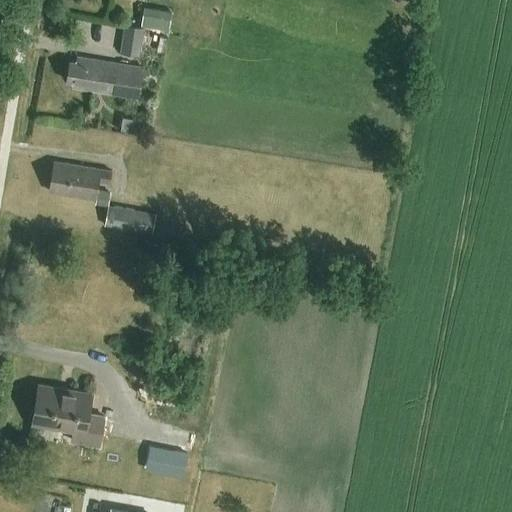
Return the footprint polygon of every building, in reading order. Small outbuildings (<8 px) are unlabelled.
[(144,7),(140,26),(168,31),(172,11),(144,7)] [(143,29),(125,26),(121,54),(139,57),(143,29)] [(77,57),(76,63),(70,62),(67,82),(73,83),(72,88),(137,99),(142,68),(77,57)] [(95,205),(105,206),(107,192),(97,191),(99,181),(109,183),(111,172),(54,162),(54,168),(53,168),(50,187),(49,192),(96,200),(95,205)] [(156,214),(108,206),(105,226),(153,234),(156,214)] [(92,394),(39,385),(32,424),(73,431),(72,441),(100,446),(104,417),(88,415),(92,394)] [(183,478),(187,454),(149,447),(145,471),(183,478)]
